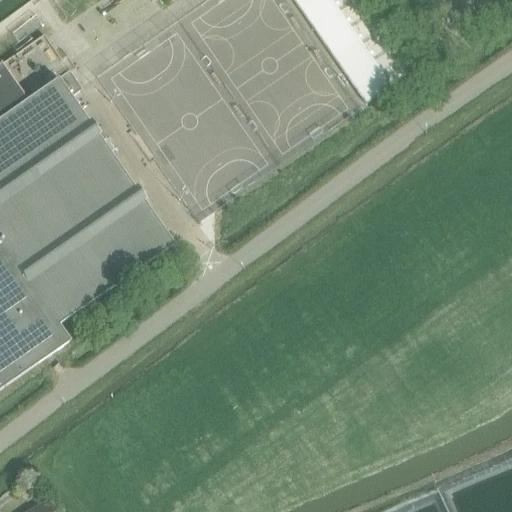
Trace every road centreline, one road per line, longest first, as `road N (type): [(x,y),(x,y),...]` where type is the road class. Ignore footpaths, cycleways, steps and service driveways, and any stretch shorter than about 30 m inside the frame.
road 1 (unclassified): [(0,450),(511,61)]
road 2 (unknown): [(220,280),(94,80),(97,64),(113,50),(193,0)]
